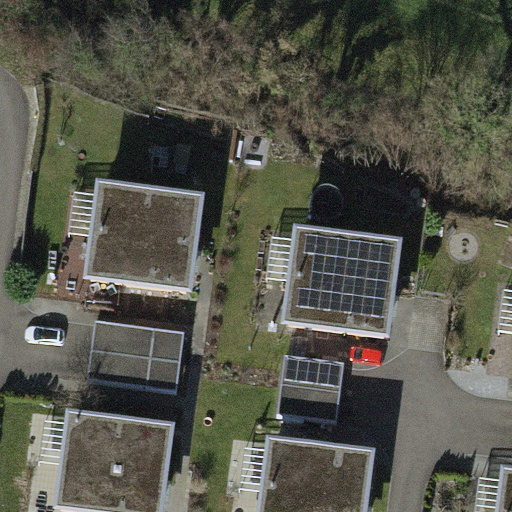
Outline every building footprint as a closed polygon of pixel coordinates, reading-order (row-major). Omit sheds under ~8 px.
[(205,206),(110,193),(99,275),(194,288),(205,206)] [(402,250),(306,241),(298,333),(393,342),(402,250)] [(181,403),(194,342),(106,322),(92,383),(181,403)] [(164,511),(174,434),(78,422),(67,509),(87,511),(164,511)] [(363,511),(370,462),(274,450),(266,511),(363,511)] [(511,511),(511,488),(505,487),(501,511),(511,511)]
